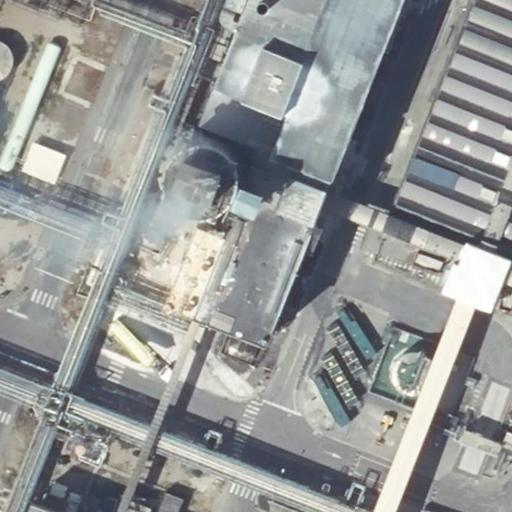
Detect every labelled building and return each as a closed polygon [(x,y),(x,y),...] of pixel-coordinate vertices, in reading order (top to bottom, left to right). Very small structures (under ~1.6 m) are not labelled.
[(397,0),(250,0),(207,110),(335,159),(397,0)] [(511,0),(478,0),(389,230),(425,245),(432,228),(511,260),(511,0)] [(234,180),(234,176),(234,175),(233,168),(232,164),(229,158),(228,155),(225,152),(220,148),(214,144),(211,142),(207,141),(201,140),(195,141),(192,141),(187,143),(184,144),(179,147),(175,150),(172,153),(170,156),(168,160),(165,166),(164,170),(164,173),(164,176),(164,181),(166,186),(168,192),(170,195),(173,199),(178,203),(181,206),(184,207),(188,209),(193,210),(197,210),(201,210),(204,210),(207,210),(211,208),(216,206),(220,203),(222,202),(227,197),(229,194),(231,189),(232,187),(233,183),(234,180)] [(57,181),(67,159),(35,146),(26,168),(57,181)] [(193,312),(262,337),(328,175),(260,148),(225,233),(196,221),(163,307),(190,318),(193,312)] [(217,351),(248,363),(256,343),(225,332),(217,351)] [(60,433),(32,505),(49,511),(57,511),(84,443),(60,433)]
